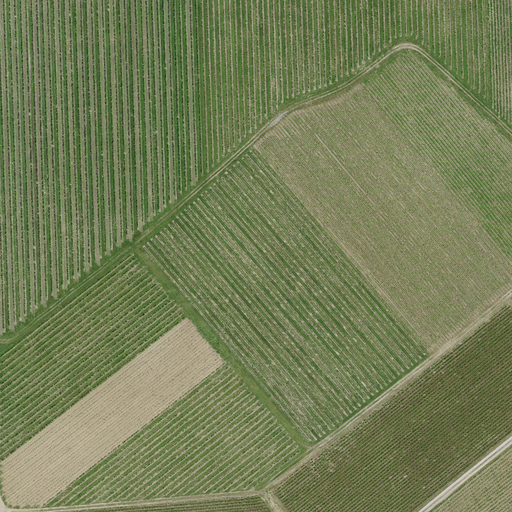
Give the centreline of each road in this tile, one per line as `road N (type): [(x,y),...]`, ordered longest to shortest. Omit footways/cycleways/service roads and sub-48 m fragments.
road 1 (track): [(0,346),(135,245),(285,114),(344,90),(396,50),(422,51),(511,131)]
road 2 (track): [(511,292),(264,490)]
road 3 (track): [(312,451),(135,245)]
road 4 (track): [(264,490),(17,511)]
